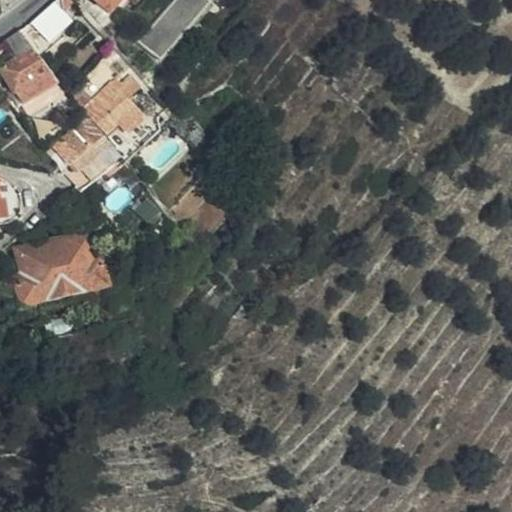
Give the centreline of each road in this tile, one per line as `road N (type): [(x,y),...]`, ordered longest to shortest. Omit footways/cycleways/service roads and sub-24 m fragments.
road 1 (motorway): [(511,256),(335,330),(0,491)]
road 2 (motorway): [(335,511),(511,436)]
